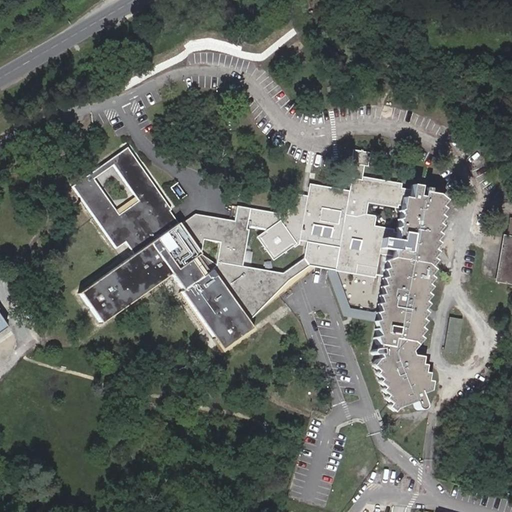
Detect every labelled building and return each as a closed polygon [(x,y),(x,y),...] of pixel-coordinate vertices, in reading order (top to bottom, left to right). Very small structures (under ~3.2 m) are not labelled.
[(170,210),(126,149),(73,187),(116,246),(125,239),(138,256),(84,295),(102,319),(173,268),(191,292),(188,295),(224,343),(244,328),(238,321),(310,266),(304,258),(283,274),(243,267),(250,231),(247,230),(248,226),(251,210),(238,208),(235,222),(195,214),(179,226),(168,211),(170,210)] [(350,164),(353,164),(363,166),(367,166),(369,153),(353,150),(350,164)] [(353,164),(351,177),(361,179),(363,166),(353,164)] [(278,212),(251,210),(248,226),(264,229),(266,233),(260,237),(272,255),(292,242),(287,235),(295,230),(302,231),(301,236),(311,237),(309,245),(314,246),(312,256),(331,260),(329,270),(345,314),(376,319),(379,324),(375,326),(378,335),(374,336),(376,342),(378,341),(379,344),(375,346),(374,346),(373,347),(373,348),(373,349),(373,350),(374,351),(375,352),(376,352),(378,352),(379,357),(377,357),(373,361),(379,366),(376,370),(382,375),(379,379),(385,384),(382,387),(388,392),(385,394),(391,399),(402,395),(413,400),(414,406),(415,407),(416,408),(417,409),(418,409),(420,408),(421,408),(422,407),(423,406),(423,404),(423,403),(419,393),(425,391),(426,381),(421,380),(422,372),(418,371),(419,364),(415,362),(416,356),(411,356),(406,358),(403,352),(405,340),(410,333),(412,334),(417,327),(414,325),(419,319),(416,316),(421,310),(418,307),(422,301),(419,300),(424,293),(420,291),(425,284),(422,282),(426,276),(423,274),(429,267),(425,264),(430,258),(427,256),(431,250),(428,247),(433,241),(430,238),(435,232),(432,229),(436,224),(433,221),(437,216),(434,213),(439,206),(436,204),(440,198),(436,194),(422,192),(421,197),(417,196),(418,191),(417,190),(417,186),(411,185),(410,190),(398,189),(398,184),(361,179),(351,177),(349,192),(309,186),(307,198),(294,196),(293,201),(278,212)] [(511,217),(508,217),(506,229),(509,230),(504,256),(501,255),(497,279),(511,281),(511,217)] [(287,235),(292,242),(301,236),(302,231),(295,230),(287,235)] [(441,248),(433,241),(428,247),(431,250),(436,254),(441,248)] [(455,353),(461,319),(450,317),(444,352),(455,353)] [(415,337),(412,334),(410,333),(405,340),(403,352),(406,358),(411,356),(407,348),(415,337)] [(402,395),(391,399),(388,402),(394,407),(413,400),(402,395)]
